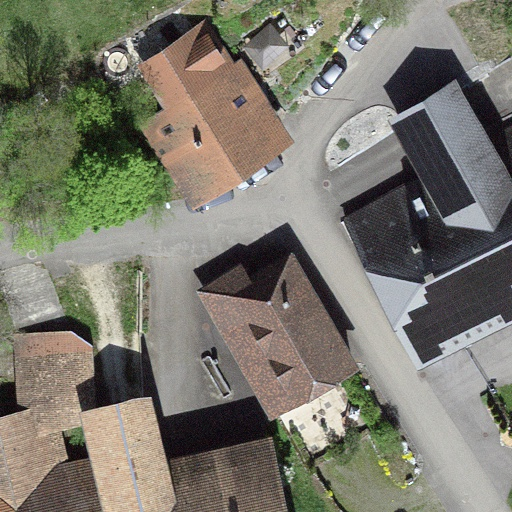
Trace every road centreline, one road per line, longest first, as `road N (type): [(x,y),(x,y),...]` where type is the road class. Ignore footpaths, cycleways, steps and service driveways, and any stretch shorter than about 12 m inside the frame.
road 1 (residential): [(0,265),(191,237),(275,190),(470,511)]
road 2 (track): [(275,190),(425,8)]
